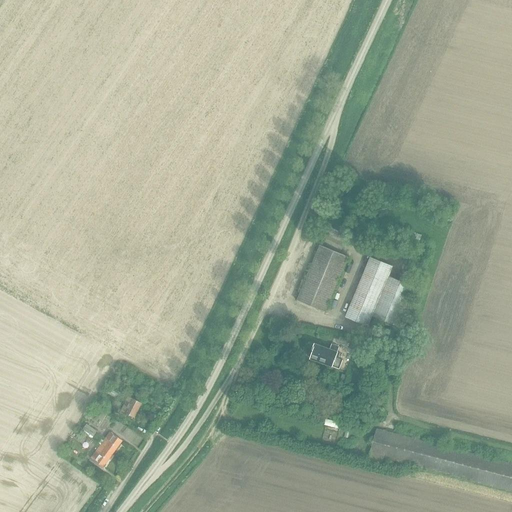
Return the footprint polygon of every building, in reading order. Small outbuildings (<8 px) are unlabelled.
[(442,215),(438,223),(448,229),(452,220),(442,215)] [(297,301),(325,312),(348,257),(320,245),(297,301)] [(367,329),(372,318),(389,277),(392,269),(369,260),(344,319),(367,329)] [(414,287),(389,277),(372,318),(397,329),(414,287)] [(332,345),(330,350),(315,344),(312,350),(314,350),(310,359),(332,366),(339,369),(342,360),(338,358),(340,353),(337,352),(339,347),(332,345)] [(132,398),(128,397),(121,411),(134,418),(142,403),(132,398)] [(83,430),(93,438),(97,432),(87,425),(83,430)] [(511,490),(511,464),(376,429),(367,462),(380,466),(382,457),(511,490)] [(98,443),(100,445),(113,454),(122,441),(113,434),(110,432),(103,441),(101,439),(98,443)] [(103,467),(113,454),(100,445),(91,458),(94,460),(103,467)]
